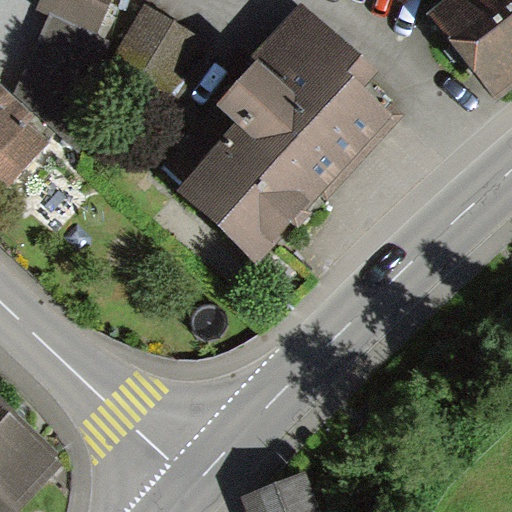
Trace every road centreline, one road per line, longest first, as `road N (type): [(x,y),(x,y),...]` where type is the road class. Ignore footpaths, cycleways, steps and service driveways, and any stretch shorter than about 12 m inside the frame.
road 1 (tertiary): [(199,478),(380,291),(511,180)]
road 2 (tertiary): [(0,304),(199,478)]
